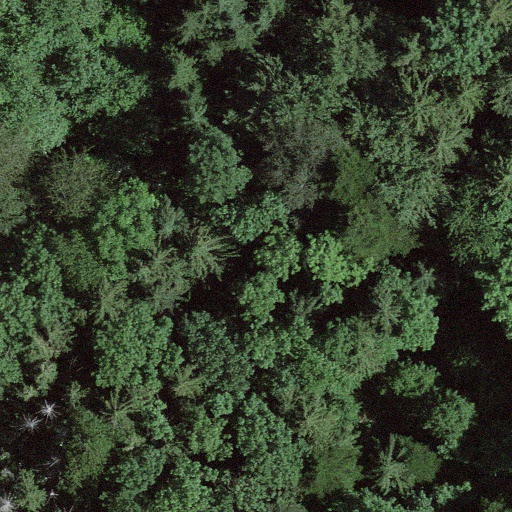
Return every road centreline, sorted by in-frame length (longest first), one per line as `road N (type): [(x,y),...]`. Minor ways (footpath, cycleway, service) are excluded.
road 1 (track): [(136,0),(313,511)]
road 2 (track): [(142,0),(234,89),(297,189),(511,355)]
